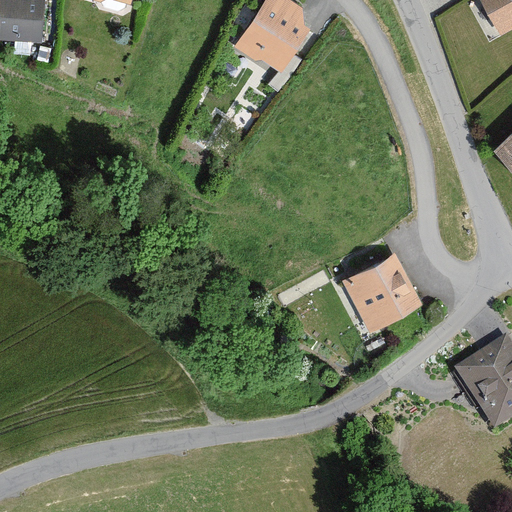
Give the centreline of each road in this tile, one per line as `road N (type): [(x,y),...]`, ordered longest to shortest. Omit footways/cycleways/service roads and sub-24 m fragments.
road 1 (unclassified): [(0,481),(62,459),(315,418),(408,364),(490,295)]
road 2 (unclassified): [(490,295),(495,245),(403,0)]
